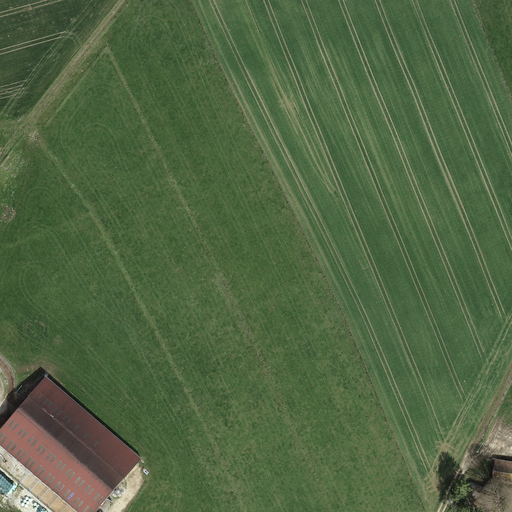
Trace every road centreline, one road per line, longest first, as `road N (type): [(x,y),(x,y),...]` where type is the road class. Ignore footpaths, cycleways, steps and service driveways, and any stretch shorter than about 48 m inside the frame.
road 1 (track): [(0,156),(123,0)]
road 2 (track): [(443,511),(511,368)]
